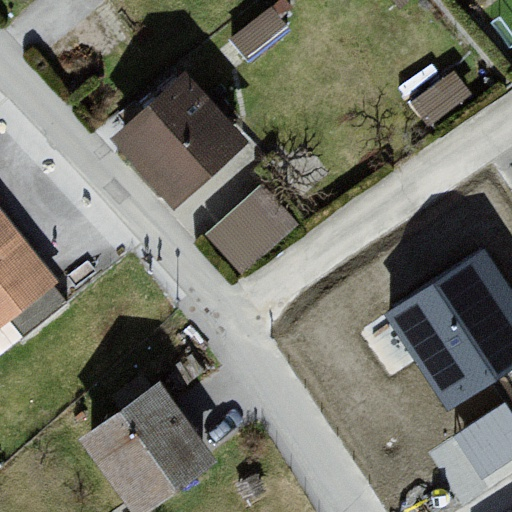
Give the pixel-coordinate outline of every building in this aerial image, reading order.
[(170,71),(95,136),(153,203),(228,138),(170,71)] [(261,175),(207,219),(239,258),(293,214),(261,175)] [(0,230),(0,333),(50,294),(0,230)] [(511,366),(511,297),(481,251),(386,314),(449,408),(511,366)] [(142,391),(67,445),(116,511),(130,511),(196,464),(142,391)]
